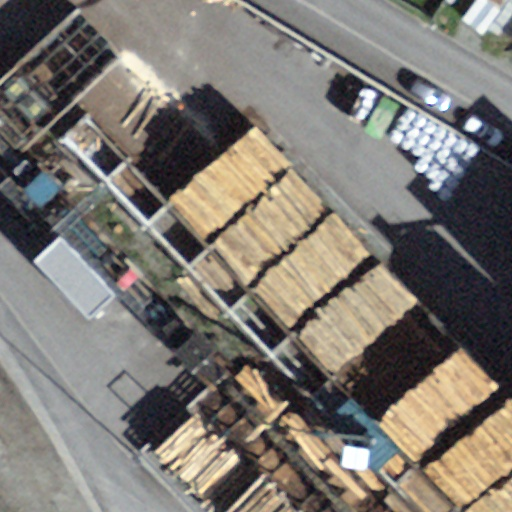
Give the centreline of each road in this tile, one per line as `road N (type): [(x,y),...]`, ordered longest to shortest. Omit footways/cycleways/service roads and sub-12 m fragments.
road 1 (residential): [(511,112),(334,0)]
road 2 (track): [(0,335),(75,435)]
